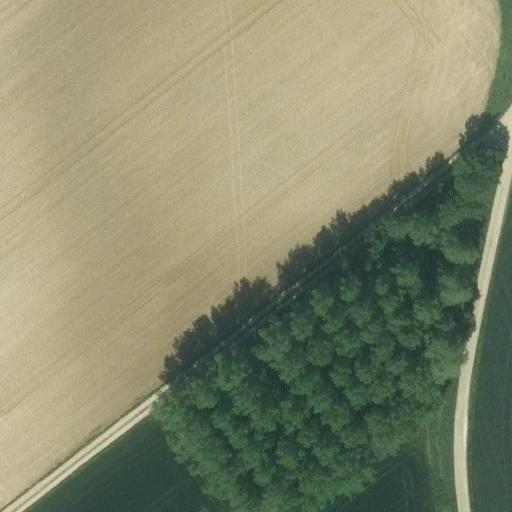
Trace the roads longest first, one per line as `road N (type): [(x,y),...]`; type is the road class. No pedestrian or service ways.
road 1 (track): [(14,511),(511,124)]
road 2 (track): [(511,145),(460,396),(463,511)]
